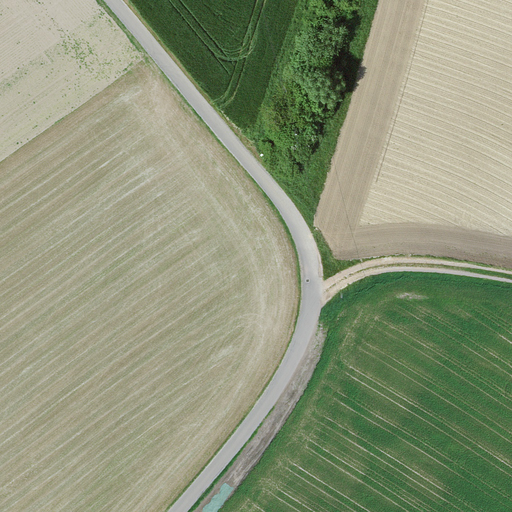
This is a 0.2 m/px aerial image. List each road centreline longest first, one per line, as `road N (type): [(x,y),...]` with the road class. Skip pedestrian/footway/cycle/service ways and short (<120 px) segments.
road 1 (unclassified): [(109,0),(303,244),(305,299),(283,388),(176,511)]
road 2 (track): [(305,299),(357,270),(431,266),(511,281)]
